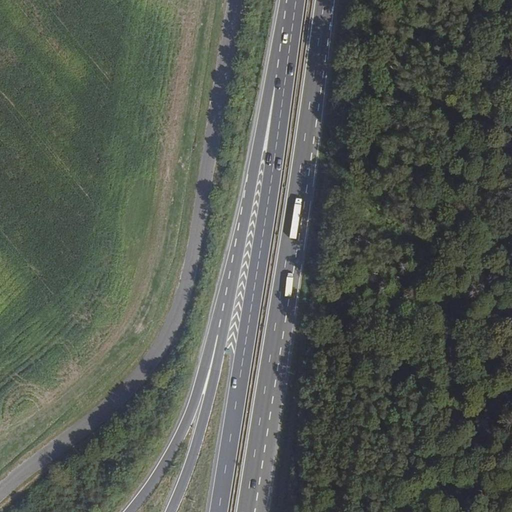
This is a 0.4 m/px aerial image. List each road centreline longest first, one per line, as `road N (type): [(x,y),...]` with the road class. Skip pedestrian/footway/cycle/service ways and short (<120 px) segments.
road 1 (unclassified): [(231,0),(176,314),(129,385),(0,493)]
road 2 (trunk): [(250,511),(323,0)]
road 3 (trunk): [(284,51),(218,511)]
road 4 (trunk): [(284,51),(271,77),(224,324)]
road 5 (trunk): [(224,324),(175,440),(130,511)]
road 6 (trunk): [(224,324),(168,511)]
